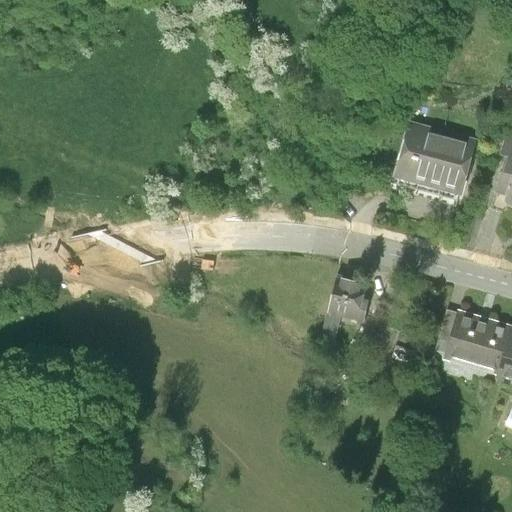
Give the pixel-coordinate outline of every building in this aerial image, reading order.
[(473,142),(411,126),(395,185),(457,202),(473,142)] [(511,139),(506,138),(501,154),(507,156),(491,208),(502,212),(509,209),(511,209),(511,139)] [(367,285),(336,278),(328,313),(359,320),(360,312),(367,314),(371,293),(365,291),(367,285)] [(458,314),(446,310),(437,340),(449,344),(458,314)] [(511,329),(458,314),(449,344),(445,359),(498,374),(511,334),(511,329)] [(511,333),(511,334),(498,374),(497,378),(511,382),(511,333)]
